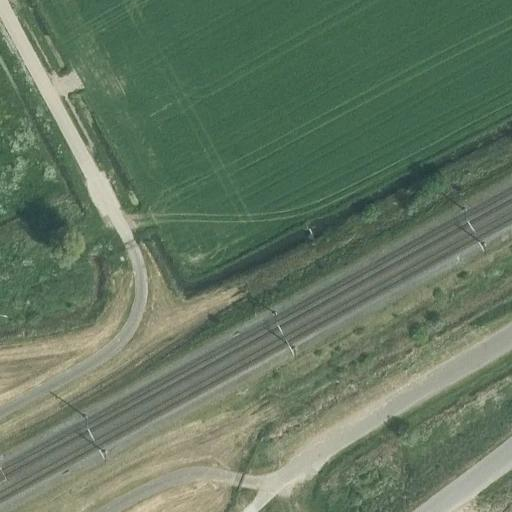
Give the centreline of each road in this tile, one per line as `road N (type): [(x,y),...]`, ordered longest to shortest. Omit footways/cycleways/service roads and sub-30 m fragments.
road 1 (unclassified): [(241,482),(277,486),(340,436),(511,340)]
road 2 (unclassified): [(129,244),(0,0)]
